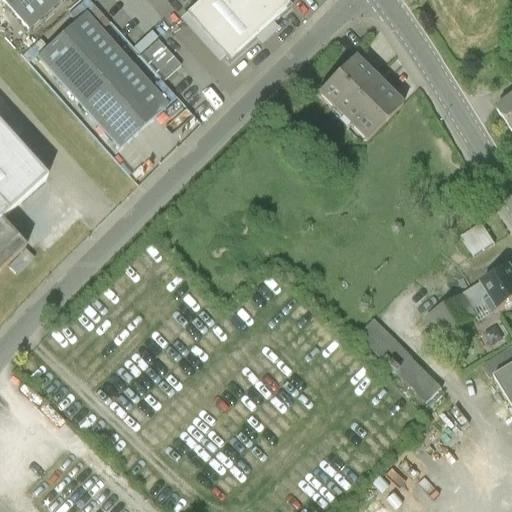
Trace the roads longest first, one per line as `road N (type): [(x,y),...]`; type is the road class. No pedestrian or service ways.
road 1 (residential): [(356,0),(41,312),(0,366)]
road 2 (tertiary): [(385,0),(511,196)]
